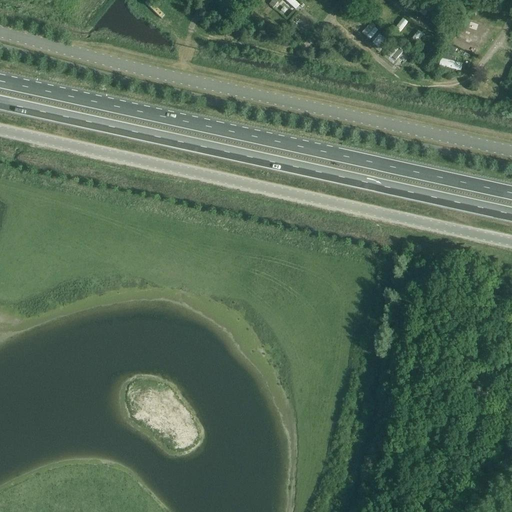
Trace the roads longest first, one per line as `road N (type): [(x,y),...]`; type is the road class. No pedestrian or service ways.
road 1 (unclassified): [(511,150),(0,31)]
road 2 (unclassified): [(0,129),(511,242)]
road 3 (trunk): [(511,193),(0,81)]
road 4 (trunk): [(0,103),(511,215)]
